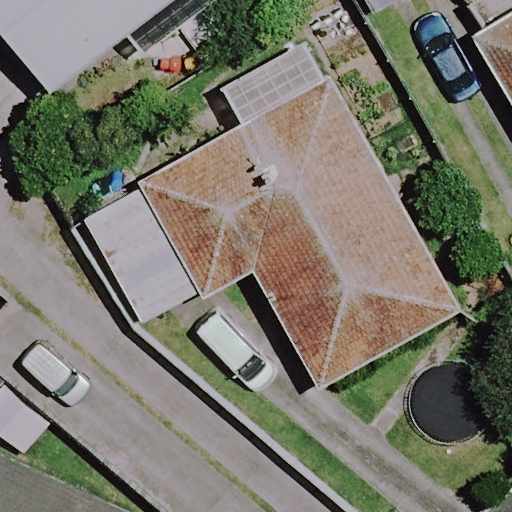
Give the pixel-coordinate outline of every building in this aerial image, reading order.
[(178,0),(0,0),(0,10),(59,89),(178,0)] [(403,0),(372,0),(379,13),(403,0)] [(511,18),(485,34),(511,82),(511,18)] [(470,307),(317,39),(231,88),(251,122),(91,213),(154,324),(259,264),(329,387),(470,307)] [(0,511),(139,511),(0,449),(0,511)]
